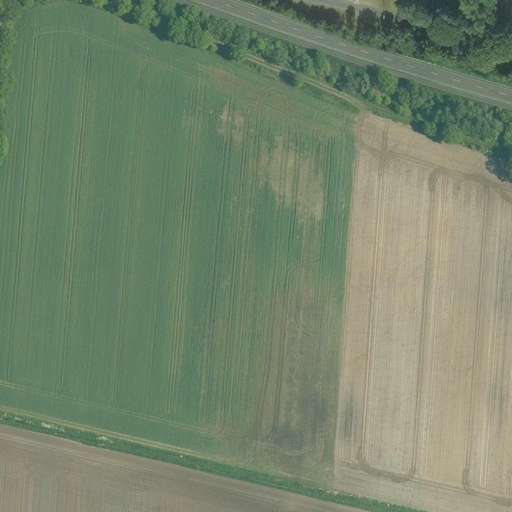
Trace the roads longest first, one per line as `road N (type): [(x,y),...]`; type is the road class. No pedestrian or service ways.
road 1 (track): [(104,0),(511,154)]
road 2 (tertiary): [(199,0),(511,102)]
road 3 (residential): [(315,0),(511,46)]
